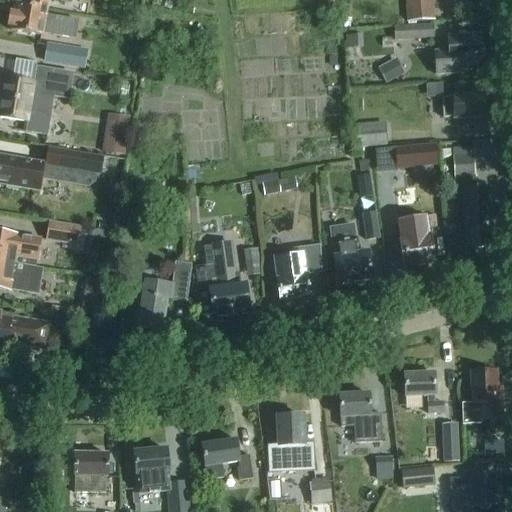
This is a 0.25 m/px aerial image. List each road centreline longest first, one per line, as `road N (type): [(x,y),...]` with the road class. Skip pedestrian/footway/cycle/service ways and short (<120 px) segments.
road 1 (residential): [(511,298),(136,400),(0,401)]
road 2 (track): [(222,0),(241,169)]
